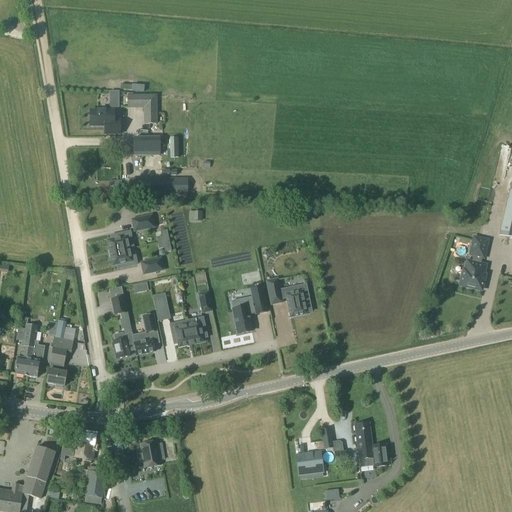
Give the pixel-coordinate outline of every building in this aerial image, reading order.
[(156,97),(128,97),(128,109),(144,109),(144,125),(156,125),(156,97)] [(114,111),(90,111),(90,128),(105,128),(105,136),(120,135),(120,121),(114,122),(114,111)] [(133,139),(133,156),(161,156),(161,139),(133,139)] [(132,179),(132,196),(187,196),(187,179),(132,179)] [(110,181),(109,191),(121,191),(122,182),(110,181)] [(499,233),(498,237),(511,239),(511,182),(499,233)] [(206,185),(206,195),(229,195),(229,185),(206,185)] [(189,212),(189,221),(194,221),(201,221),(201,212),(194,212),(189,212)] [(153,228),(151,217),(131,221),(134,233),(153,228)] [(133,249),(129,233),(110,237),(111,242),(108,242),(110,254),(133,249)] [(463,271),(459,286),(481,291),(484,276),(483,276),(485,266),(482,265),(480,265),(481,259),(483,259),(487,242),(473,238),(469,256),(473,257),(471,263),(467,262),(464,271),(463,271)] [(136,266),(133,249),(110,254),(113,266),(116,265),(117,270),(136,266)] [(163,272),(160,260),(141,264),(143,276),(163,272)] [(511,284),(511,270),(495,269),(494,283),(511,284)] [(311,312),(305,286),(279,292),(277,280),(266,283),(271,306),(281,304),(281,300),(286,299),(290,319),(306,315),(306,313),(311,312)] [(236,327),(237,335),(251,332),(248,316),(255,314),(255,315),(267,313),(262,288),(250,291),(252,301),(238,304),(240,310),(232,311),(234,319),(232,319),(234,328),(236,327)] [(109,291),(111,301),(114,316),(126,313),(123,298),(121,289),(109,291)] [(207,293),(198,295),(202,314),(211,312),(207,293)] [(164,295),(153,298),(158,322),(169,320),(164,295)] [(145,334),(132,337),(135,351),(136,357),(137,357),(137,356),(153,353),(154,353),(152,346),(159,344),(152,315),(142,318),(145,334)] [(12,317),(11,328),(18,328),(19,318),(12,317)] [(202,319),(186,322),(191,345),(202,342),(202,339),(206,338),(202,319)] [(191,345),(186,322),(169,326),(174,345),(178,344),(179,347),(191,345)] [(17,358),(15,375),(37,378),(39,362),(42,362),(44,347),(34,345),(36,331),(26,330),(17,329),(16,341),(21,342),(20,347),(21,347),(22,342),(23,342),(21,359),(17,358)] [(135,351),(132,337),(131,335),(122,337),(122,335),(114,336),(115,342),(112,343),(116,360),(129,357),(128,352),(135,351)] [(49,371),(46,385),(56,386),(55,389),(57,389),(62,390),(62,388),(64,388),(66,374),(58,373),(59,368),(62,369),(65,352),(69,352),(69,353),(70,353),(71,343),(54,340),(50,366),(49,371)] [(369,424),(354,426),(358,461),(369,459),(367,450),(372,449),(372,447),(369,424)] [(331,433),(321,435),(324,451),(333,450),(331,433)] [(76,434),(73,459),(93,461),(96,437),(76,434)] [(157,442),(139,445),(143,469),(161,466),(157,442)] [(388,467),(385,446),(372,447),(372,449),(367,450),(369,459),(373,459),(374,468),(388,467)] [(0,511),(26,511),(27,510),(28,504),(29,498),(40,501),(55,454),(36,449),(24,488),(19,488),(19,487),(13,486),(12,493),(0,491),(0,511)] [(323,474),(320,453),(295,456),(298,477),(323,474)] [(346,453),(335,455),(336,464),(348,463),(346,453)] [(89,473),(85,497),(102,500),(106,476),(89,473)] [(50,492),(48,498),(57,500),(59,494),(50,492)]
